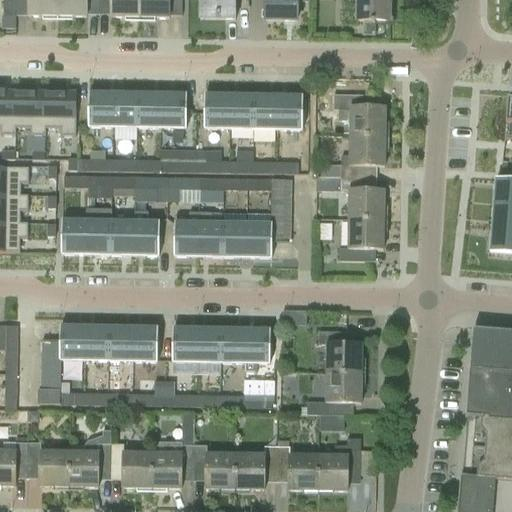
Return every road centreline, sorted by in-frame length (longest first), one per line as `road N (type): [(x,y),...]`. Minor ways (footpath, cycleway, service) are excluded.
road 1 (residential): [(441,60),(102,63),(0,51)]
road 2 (residential): [(429,303),(59,296),(0,286)]
road 3 (residential): [(429,303),(441,60)]
road 4 (residential): [(407,511),(429,303)]
